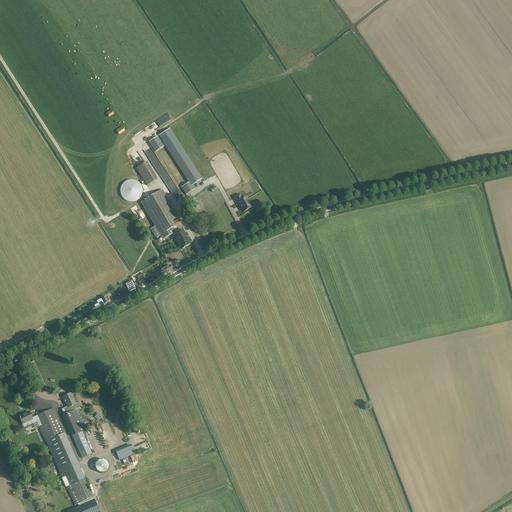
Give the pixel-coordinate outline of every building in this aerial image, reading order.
[(122,127),(116,130),(119,135),(125,131),(122,127)] [(170,129),(159,136),(176,163),(188,183),(181,187),(186,195),(195,189),(193,185),(202,179),(176,138),(170,129)] [(164,147),(157,136),(148,142),(155,153),(164,147)] [(157,179),(147,162),(136,169),(146,186),(157,179)] [(169,175),(163,177),(169,190),(174,187),(169,175)] [(122,201),(141,201),(140,180),(121,181),(122,201)] [(163,190),(141,202),(155,226),(150,229),(156,238),(160,236),(163,240),(178,231),(172,220),(178,217),(163,190)] [(240,205),(244,211),(252,207),(248,201),(249,200),(246,196),(243,199),(240,194),(235,197),(240,206),(240,205)] [(182,230),(173,235),(182,249),(190,244),(182,230)] [(155,274),(158,278),(162,276),(172,271),(169,265),(159,270),(157,271),(157,273),(155,274)] [(126,283),(130,291),(130,292),(131,291),(136,289),(132,280),(126,283)] [(90,308),(93,313),(104,307),(102,304),(108,301),(105,297),(97,301),(98,304),(90,308)] [(72,436),(82,458),(92,453),(82,431),(87,429),(80,412),(77,413),(76,410),(79,408),(80,406),(79,404),(77,403),(76,404),(71,393),(62,397),(67,407),(61,409),(64,414),(63,415),(72,436)] [(29,412),(19,416),(24,427),(37,421),(58,469),(75,506),(78,504),(92,498),(93,497),(88,486),(53,408),(35,417),(35,418),(32,419),(29,412)] [(125,415),(122,416),(126,424),(127,426),(133,423),(128,412),(124,414),(125,415)] [(131,445),(115,451),(119,460),(135,454),(131,445)] [(108,466),(108,465),(108,464),(107,462),(106,461),(105,460),(103,460),(102,460),(101,460),(100,460),(99,461),(98,461),(97,462),(96,463),(96,465),(96,467),(96,468),(96,469),(97,470),(98,471),(99,472),(101,473),(103,472),(104,472),(105,472),(106,471),(107,470),(108,469),(108,468),(108,466)] [(79,507),(67,511),(99,511),(94,500),(93,500),(92,498),(78,504),(79,507)]
